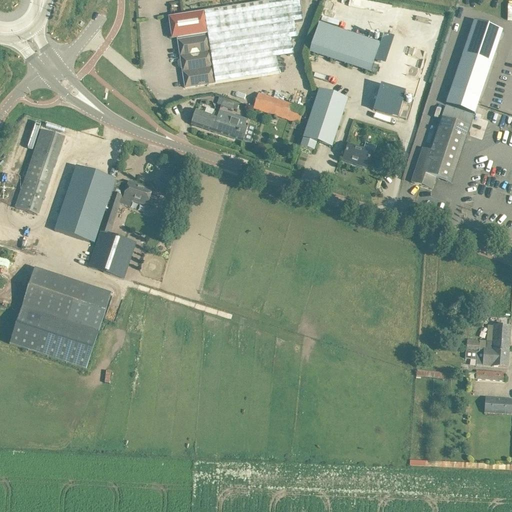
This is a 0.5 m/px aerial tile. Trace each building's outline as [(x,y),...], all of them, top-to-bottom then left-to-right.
[(174,17),(185,89),(278,74),(267,2),(174,17)] [(319,24),(309,53),(370,73),(380,44),(390,47),(401,14),(370,4),(360,37),(319,24)] [(447,22),(448,16),(421,12),(420,19),(447,22)] [(473,23),(445,107),(474,116),(502,33),(473,23)] [(304,135),(300,147),(310,150),(311,148),(314,149),(316,143),(319,144),(331,148),(348,100),(319,91),(304,135)] [(258,94),(253,110),(305,127),(310,113),(303,111),(304,109),(258,94)] [(223,100),(221,107),(222,107),(233,111),(233,110),(235,104),(223,100)] [(402,104),(398,118),(399,119),(406,121),(410,107),(402,104)] [(414,184),(418,182),(420,183),(419,186),(432,190),(436,179),(451,184),(474,118),(445,108),(430,151),(423,149),(411,183),(414,184)] [(196,111),(191,125),(243,143),(243,141),(251,144),(257,127),(248,125),(247,128),(245,127),(247,120),(231,115),(219,111),(218,114),(213,112),(212,116),(196,111)] [(34,215),(44,184),(49,186),(58,161),(65,139),(42,131),(34,153),(16,209),(34,215)] [(356,165),(367,168),(367,167),(368,163),(372,152),(349,144),(343,161),(351,163),(352,162),(356,164),(356,165)] [(54,232),(94,245),(115,181),(116,181),(76,167),(54,232)] [(119,204),(130,208),(132,201),(147,206),(152,191),(129,183),(124,197),(113,194),(88,268),(124,280),(124,279),(120,278),(132,243),(109,235),(119,204)] [(21,308),(22,308),(98,333),(111,296),(34,270),(21,308)] [(22,308),(10,345),(86,370),(98,333),(22,308)] [(471,324),(470,326),(479,327),(480,319),(462,318),(462,324),(471,324)] [(465,352),(464,360),(476,361),(476,366),(483,366),(492,367),(500,368),(507,368),(508,351),(509,338),(510,328),(494,327),(493,343),(486,342),(486,351),(484,351),(479,350),(479,353),(466,352),(465,352)] [(467,342),(466,352),(479,353),(479,350),(480,342),(480,340),(467,339),(467,342)] [(452,374),(417,370),(416,377),(451,381),(452,374)] [(468,374),(467,379),(504,382),(505,373),(476,371),(476,374),(468,374)] [(511,415),(511,399),(485,398),(484,414),(511,416),(511,415)]
